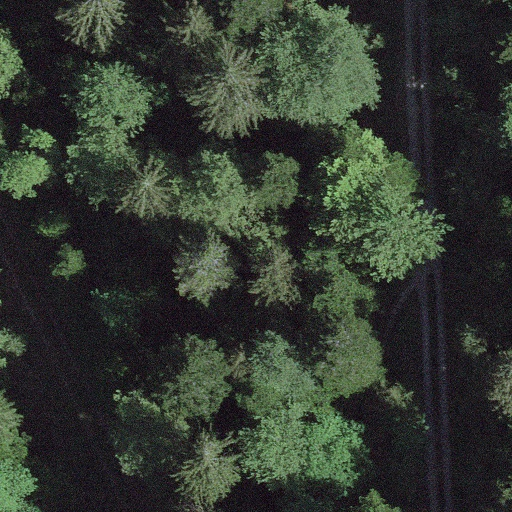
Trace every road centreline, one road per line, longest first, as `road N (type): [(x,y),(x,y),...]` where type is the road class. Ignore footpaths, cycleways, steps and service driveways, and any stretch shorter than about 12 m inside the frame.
road 1 (track): [(419,0),(438,268),(443,511)]
road 2 (track): [(0,174),(110,403),(151,511)]
